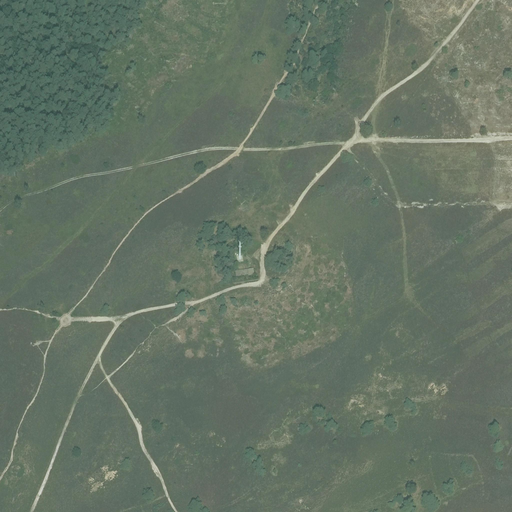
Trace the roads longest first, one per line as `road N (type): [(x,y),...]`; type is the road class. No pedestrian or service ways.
road 1 (track): [(0,211),(76,178),(239,149)]
road 2 (track): [(355,140),(511,138)]
